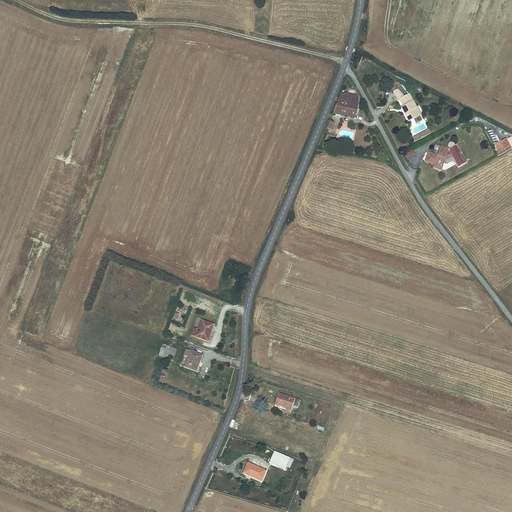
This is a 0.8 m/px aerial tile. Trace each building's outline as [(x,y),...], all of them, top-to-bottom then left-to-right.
[(418,106),(416,107),(409,94),(403,97),(399,89),(394,91),(397,96),(399,99),(403,107),(405,111),(404,112),(408,119),(409,121),(415,118),(420,115),(422,114),(418,106)] [(357,96),(341,93),(333,114),(356,119),(359,101),(357,96)] [(427,129),(412,137),(414,140),(429,133),(427,129)] [(499,156),(511,149),(511,137),(500,144),(492,130),(488,130),(499,151),(497,153),(499,156)] [(466,162),(456,144),(454,146),(453,144),(452,143),(451,143),(450,143),(449,143),(448,144),(448,145),(448,146),(448,147),(449,148),(448,149),(448,151),(453,160),(457,168),(466,162)] [(448,149),(441,147),(438,156),(429,153),(426,161),(436,164),(435,167),(441,169),(442,167),(444,163),(448,151),(448,149)] [(412,150),(403,155),(406,159),(414,154),(412,150)] [(453,160),(448,151),(444,163),(446,164),(453,160)] [(210,334),(214,325),(202,321),(199,330),(194,328),(192,335),(206,340),(209,333),(210,334)] [(174,355),(176,349),(167,345),(163,357),(167,358),(169,353),(174,355)] [(199,364),(202,355),(186,349),(184,356),(188,357),(185,367),(195,371),(198,363),(199,364)] [(279,394),(275,405),(292,410),(295,399),(279,394)] [(294,460),(275,451),(270,463),(285,470),(287,466),(290,468),(294,460)] [(267,471),(248,463),(244,474),(262,482),(267,471)]
